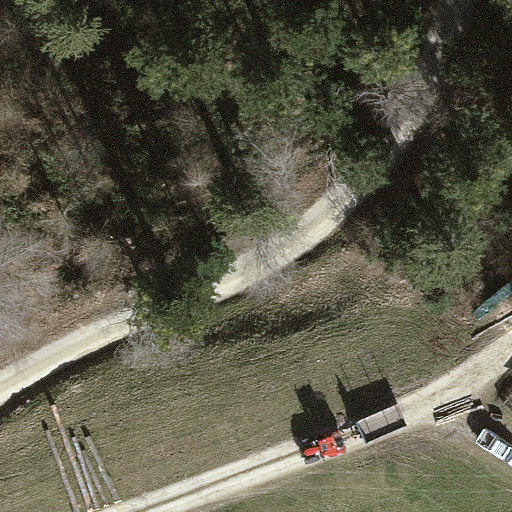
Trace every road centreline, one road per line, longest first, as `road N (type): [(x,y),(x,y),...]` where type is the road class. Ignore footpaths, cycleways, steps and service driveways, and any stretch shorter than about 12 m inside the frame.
road 1 (track): [(0,387),(314,196),(445,67),(467,0)]
road 2 (track): [(511,337),(427,409),(134,511)]
